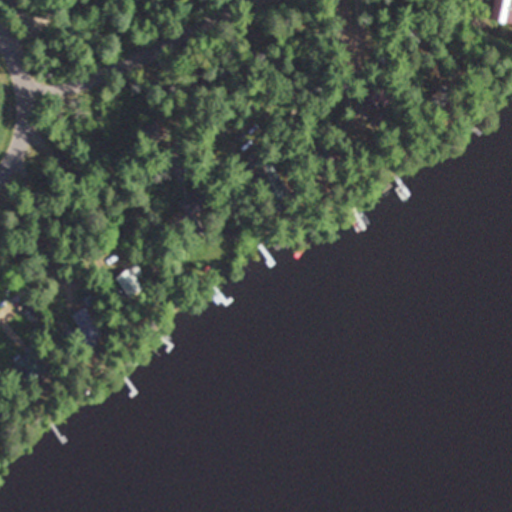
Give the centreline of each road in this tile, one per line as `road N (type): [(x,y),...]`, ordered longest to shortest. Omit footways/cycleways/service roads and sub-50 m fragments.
road 1 (residential): [(20,86),(88,79),(241,0)]
road 2 (residential): [(0,154),(20,117),(20,86),(0,22)]
